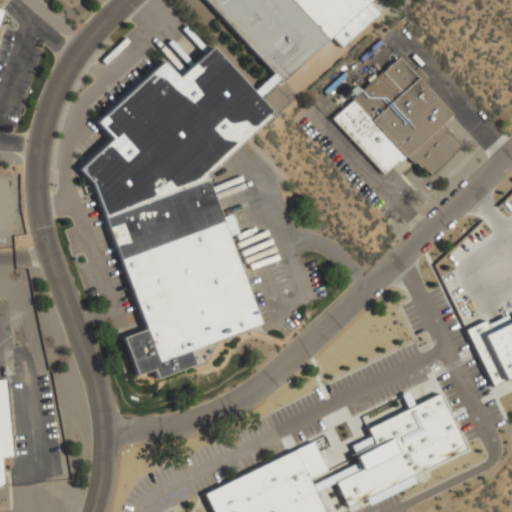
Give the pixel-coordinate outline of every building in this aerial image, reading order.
[(208,0),(277,83),(332,37),(339,46),(378,14),(368,2),(370,0),(208,0)] [(259,326),(229,234),(236,232),(232,217),(221,220),(205,172),(272,115),(215,47),(211,48),(177,76),(164,60),(95,119),(108,135),(110,140),(78,167),(98,190),(142,329),(123,335),(135,375),(151,370),(157,377),(201,363),(206,358),(202,344),(259,326)] [(332,116),(383,174),(407,152),(428,176),(462,146),(441,122),(450,114),(399,56),(332,116)] [(488,383),(511,374),(511,315),(487,325),(485,320),(466,327),(488,383)] [(0,487),(3,487),(1,457),(11,457),(7,379),(0,379),(0,487)] [(468,452),(443,390),(363,421),(370,437),(351,445),(358,463),(331,474),(346,511),(429,479),(425,469),(468,452)] [(325,511),(311,478),(325,471),(313,443),(203,490),(212,511),(325,511)]
